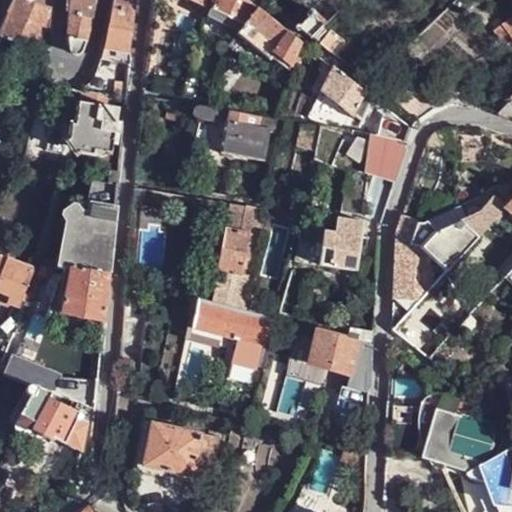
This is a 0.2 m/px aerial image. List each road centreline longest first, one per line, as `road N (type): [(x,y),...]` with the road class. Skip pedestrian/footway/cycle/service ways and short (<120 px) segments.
road 1 (residential): [(68,511),(101,461),(144,0)]
road 2 (residential): [(511,129),(452,114),(419,133),(389,234),(375,511)]
road 3 (residential): [(102,0),(90,53),(75,70),(57,55),(59,0)]
